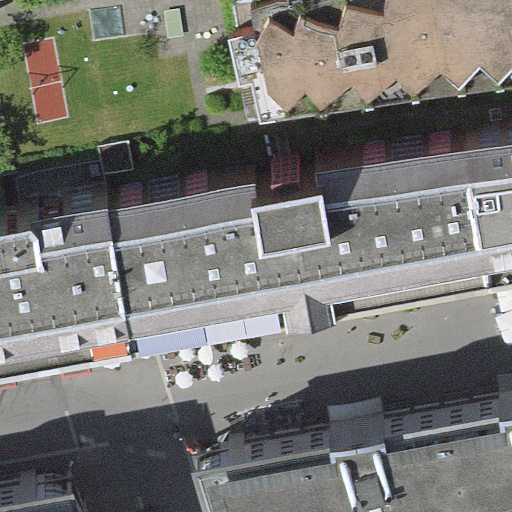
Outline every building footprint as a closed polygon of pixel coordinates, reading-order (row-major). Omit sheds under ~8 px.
[(511,0),(339,0),(338,6),(315,0),(295,0),(290,18),(263,5),(252,25),(263,75),(283,90),(300,73),(314,88),(343,61),(366,83),(392,55),(412,77),(438,52),(456,68),(476,45),(494,65),(511,48),(511,0)] [(511,105),(104,168),(133,328),(511,257),(511,105)] [(104,168),(0,187),(0,350),(133,328),(104,168)] [(511,511),(511,392),(196,449),(216,511),(511,511)] [(0,511),(81,511),(74,483),(0,495),(0,511)]
